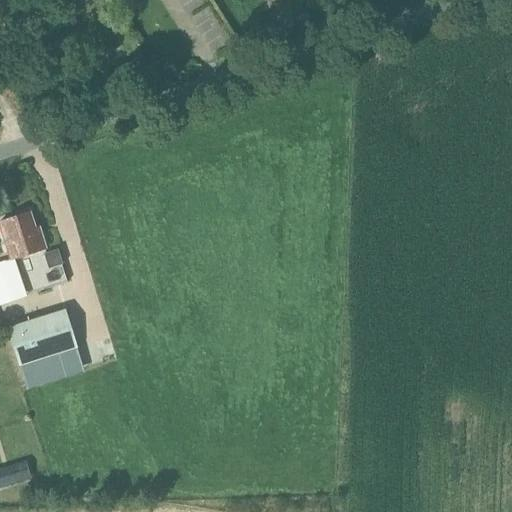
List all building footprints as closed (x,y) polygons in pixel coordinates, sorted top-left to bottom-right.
[(0,222),(0,229),(10,261),(45,249),(38,228),(35,230),(30,213),(0,222)] [(0,318),(27,310),(14,271),(0,275),(0,318)] [(19,366),(77,348),(64,310),(7,328),(19,366)] [(63,380),(35,386),(38,398),(66,391),(63,380)] [(0,489),(31,479),(26,462),(0,469),(0,489)] [(0,492),(0,500),(31,491),(29,484),(0,492)]
